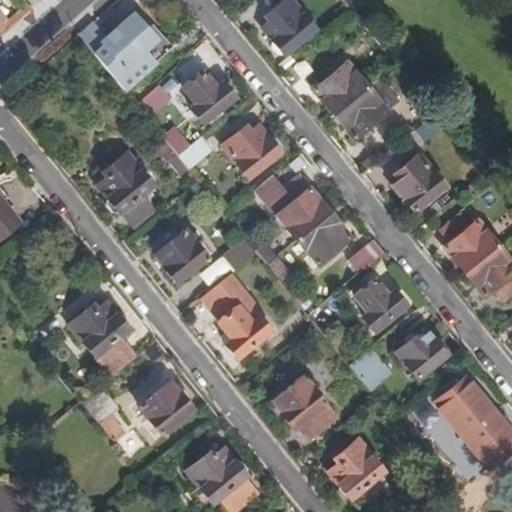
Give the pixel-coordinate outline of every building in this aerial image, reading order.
[(255,15),(275,0),(260,0),(250,7),(255,15)] [(285,55),(316,29),(292,0),(287,0),(266,18),(269,24),(264,30),(273,42),(271,48),(278,56),(284,53),(285,55)] [(0,38),(10,29),(0,16),(0,38)] [(135,84),(155,66),(144,54),(156,42),(147,32),(133,16),(101,46),(103,48),(94,56),(114,81),(124,72),(135,84)] [(144,54),(155,66),(173,49),(152,27),(147,32),(156,42),(144,54)] [(334,119),(367,91),(346,68),(313,95),(334,119)] [(216,91),(202,74),(187,86),(200,103),(195,107),(207,121),(234,99),(223,85),(216,91)] [(399,104),(379,80),(367,91),(334,119),(353,142),(399,104)] [(169,102),(157,90),(139,107),(149,119),(169,102)] [(251,134),(245,128),(222,148),(248,181),(280,155),(282,148),(275,139),(269,141),(258,128),(251,134)] [(178,158),(189,148),(174,132),(164,140),(165,141),(178,158)] [(154,186),(112,134),(88,154),(92,159),(82,168),(93,181),(90,186),(102,201),(108,199),(132,228),(154,211),(142,196),(154,186)] [(213,153),(201,138),(189,148),(178,158),(190,172),(213,153)] [(199,182),(190,172),(178,158),(165,141),(156,149),(190,189),(199,182)] [(415,215),(446,189),(419,156),(393,177),(398,183),(392,188),(402,200),(401,205),(405,213),(415,215)] [(297,241),(331,214),(311,190),(292,205),(270,178),(255,190),(297,241)] [(0,239),(20,225),(0,197),(0,239)] [(351,239),(331,214),(297,241),(317,266),(351,239)] [(464,275),(497,248),(477,224),(469,229),(459,217),(440,233),(450,246),(444,252),(464,275)] [(209,259),(187,231),(159,254),(171,270),(174,268),(183,279),(209,259)] [(259,253),(256,250),(248,241),(225,259),(235,272),(259,253)] [(359,275),(383,255),(373,242),(348,262),(359,275)] [(268,264),(277,257),(265,243),(256,250),(259,253),(268,264)] [(511,297),(511,266),(497,248),(464,275),(485,300),(494,293),(503,305),(511,297)] [(283,265),(277,257),(268,264),(274,272),(283,265)] [(263,315),(232,275),(202,299),(220,322),(219,323),(232,341),(227,344),(238,359),(273,332),(261,317),(263,315)] [(309,315),(320,306),(295,276),(284,285),(309,315)] [(378,331),(409,305),(398,291),(392,297),(377,280),(357,296),(371,313),(366,317),(378,331)] [(112,378),(137,358),(122,338),(129,331),(131,322),(126,316),(117,315),(109,302),(99,309),(95,305),(71,324),(112,378)] [(436,340),(427,330),(399,354),(420,379),(449,355),(437,339),(436,340)] [(351,365),(359,359),(341,337),(333,344),(351,365)] [(162,356),(154,346),(145,353),(153,363),(162,356)] [(392,373),(372,349),(359,359),(351,365),(372,390),(392,373)] [(338,418),(306,376),(276,400),(285,411),(282,414),(295,429),(300,426),(311,440),(338,418)] [(511,448),(511,428),(470,376),(434,404),(486,470),(511,448)] [(179,395),(169,384),(140,408),(163,435),(194,411),(182,394),(179,395)] [(99,388),(82,402),(100,425),(111,416),(116,411),(99,388)] [(0,416),(10,429),(13,426),(2,411),(0,412),(0,416)] [(111,416),(100,425),(113,441),(123,432),(111,416)] [(387,470),(361,438),(336,458),(340,464),(332,471),(342,483),(341,489),(348,498),(350,496),(353,499),(387,470)] [(234,511),(237,511),(261,494),(248,478),(252,475),(252,471),(244,462),(238,462),(228,448),(218,457),(213,451),(188,472),(215,505),(223,499),(234,511)]
